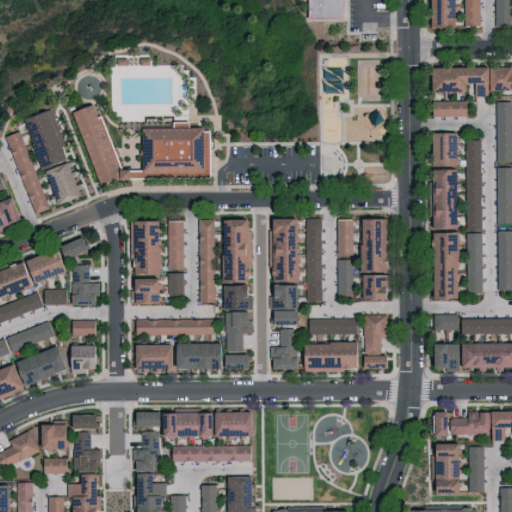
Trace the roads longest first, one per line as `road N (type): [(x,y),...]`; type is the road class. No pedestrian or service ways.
road 1 (residential): [(378,511),(414,392),(413,0)]
road 2 (residential): [(0,423),(32,407),(118,393),(511,392)]
road 3 (residential): [(0,253),(143,202),(412,202)]
road 4 (residential): [(264,201),(267,393)]
road 5 (residential): [(118,393),(120,233),(111,210)]
